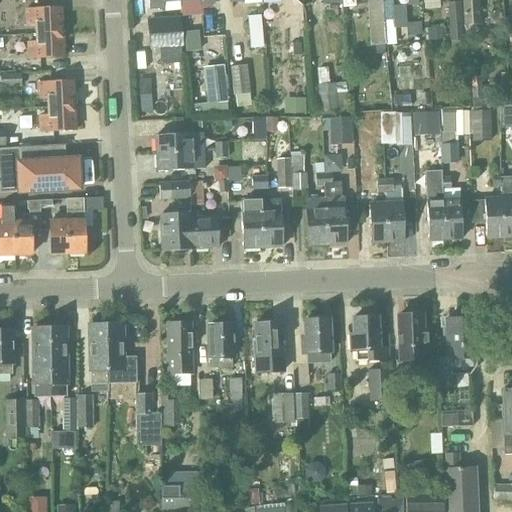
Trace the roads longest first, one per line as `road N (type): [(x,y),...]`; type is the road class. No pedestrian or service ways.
road 1 (residential): [(129,288),(457,273)]
road 2 (residential): [(129,288),(114,0)]
road 3 (residential): [(0,291),(129,288)]
